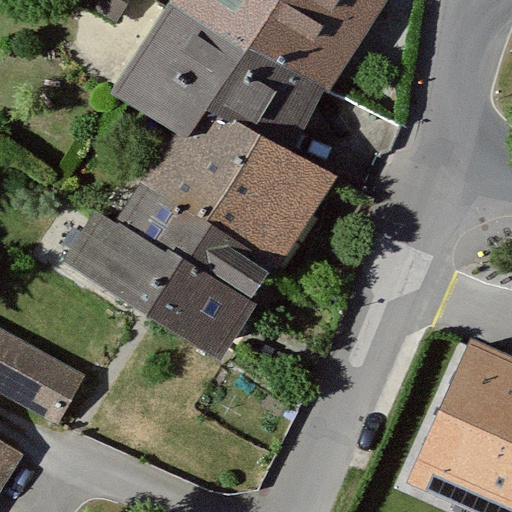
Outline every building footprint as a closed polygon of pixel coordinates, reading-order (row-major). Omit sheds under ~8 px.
[(83,0),(118,22),(132,0),(83,0)] [(334,91),(367,38),(299,0),(185,0),(179,11),(327,87),(334,91)] [(299,0),(367,38),(391,0),(299,0)] [(292,156),(327,87),(179,11),(122,97),(191,137),(200,144),(218,119),(292,156)] [(342,183),(292,156),(218,119),(200,144),(191,137),(153,191),(283,271),(342,183)] [(256,312),(283,271),(153,191),(124,233),(256,312)] [(224,360),(256,312),(124,233),(102,219),(74,266),(224,360)] [(0,333),(0,390),(60,424),(84,380),(0,333)] [(511,511),(511,357),(473,342),(409,482),(473,511),(511,511)] [(0,491),(21,459),(0,445),(0,491)]
